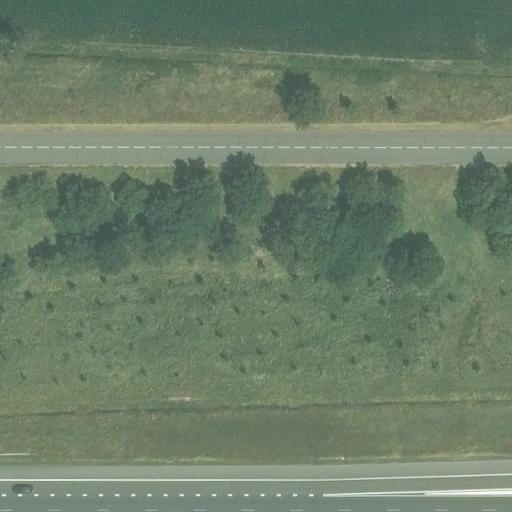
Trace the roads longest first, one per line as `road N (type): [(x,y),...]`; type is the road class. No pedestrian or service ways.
road 1 (tertiary): [(511,148),(0,148)]
road 2 (motorway): [(511,496),(377,511)]
